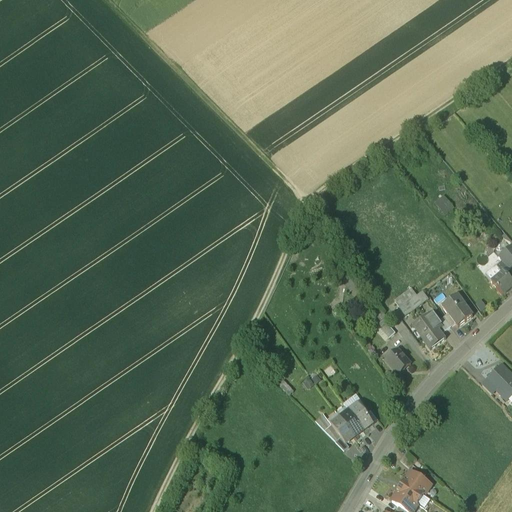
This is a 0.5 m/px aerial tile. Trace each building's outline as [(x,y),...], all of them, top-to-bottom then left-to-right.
[(511,247),(498,258),(502,263),(508,270),(510,271),(511,269),(511,247)] [(503,274),(508,270),(502,263),(484,276),(491,284),(503,274)] [(511,284),(503,274),(491,284),(502,298),(511,290),(511,284)] [(412,291),(394,304),(399,310),(416,297),(412,291)] [(416,297),(399,310),(405,318),(422,306),(416,297)] [(457,298),(443,309),(448,316),(455,326),(458,329),(472,318),(457,298)] [(438,323),(431,314),(412,328),(430,352),(446,341),(442,336),(446,333),(438,323)] [(383,321),(378,316),(372,321),(377,327),(383,321)] [(455,326),(448,316),(443,319),(450,329),(455,326)] [(450,329),(443,319),(438,323),(446,333),(450,329)] [(377,327),(374,330),(386,344),(395,335),(383,321),(377,327)] [(391,358),(385,363),(398,378),(410,366),(397,352),(395,354),(391,358)] [(511,379),(501,369),(487,383),(496,392),(507,403),(511,397),(511,379)] [(309,381),(303,385),(307,391),(313,386),(309,381)] [(496,392),(487,383),(482,388),(491,397),(496,392)] [(365,416),(358,407),(349,414),(363,433),(373,426),(365,416)] [(377,423),(370,413),(365,416),(373,426),(377,423)] [(363,433),(349,414),(340,420),(354,440),(363,433)] [(323,417),(315,424),(335,445),(340,440),(331,427),(323,417)] [(354,440),(340,420),(331,427),(340,440),(345,447),(346,446),(354,440)] [(345,447),(340,440),(335,445),(344,454),(349,449),(346,446),(345,447)] [(417,462),(408,454),(404,458),(413,466),(417,462)] [(413,466),(404,458),(400,463),(409,471),(413,466)] [(430,486),(412,474),(407,480),(406,479),(403,483),(423,496),(430,486)] [(423,496),(403,483),(397,493),(417,506),(423,496)] [(412,511),(417,506),(397,493),(394,496),(396,497),(392,504),(398,508),(403,511),(412,511)]
